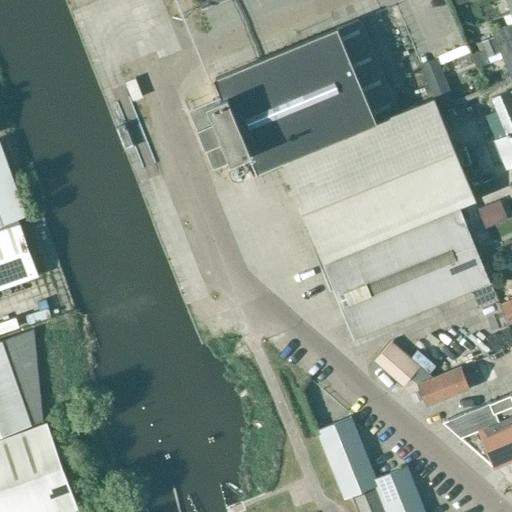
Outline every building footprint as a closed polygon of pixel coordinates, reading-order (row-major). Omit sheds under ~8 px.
[(199,0),(200,1),(203,8),(223,0),(199,0)] [(487,49),(511,39),(511,0),(506,0),(511,13),(511,24),(493,32),(495,36),(484,41),(487,49)] [(287,176),(440,113),(435,100),(400,114),(360,19),(336,28),(337,30),(216,80),(223,98),(208,105),(232,163),(248,157),(254,172),(281,161),(287,176)] [(511,39),(487,49),(491,57),(501,53),(503,57),(511,77),(511,39)] [(125,83),(132,101),(142,97),(135,79),(125,83)] [(445,79),(429,86),(435,100),(440,111),(456,105),(445,79)] [(497,111),(485,116),(495,139),(507,167),(511,164),(511,92),(508,94),(507,92),(492,98),(497,111)] [(440,113),(287,176),(323,265),(459,208),(459,207),(476,200),(440,113)] [(0,286),(37,274),(18,219),(25,216),(0,145),(0,286)] [(492,176),(472,184),(477,196),(496,188),(492,176)] [(499,202),(477,211),(484,229),(507,221),(499,202)] [(459,208),(323,265),(353,338),(490,282),(459,208)] [(511,299),(500,305),(508,324),(511,322),(511,299)] [(0,434),(31,424),(43,420),(34,330),(1,341),(0,341),(0,434)] [(417,385),(433,379),(391,342),(374,361),(402,386),(409,378),(417,384),(417,385)] [(436,360),(448,356),(444,342),(431,346),(436,360)] [(433,379),(417,385),(426,407),(469,389),(461,367),(433,379)] [(511,393),(442,422),(493,467),(511,459),(511,393)] [(424,511),(403,461),(372,474),(350,418),(320,430),(345,492),(372,481),(385,511),(424,511)] [(79,511),(78,507),(47,423),(0,440),(0,511),(79,511)] [(354,498),(359,511),(384,511),(375,489),(354,498)]
